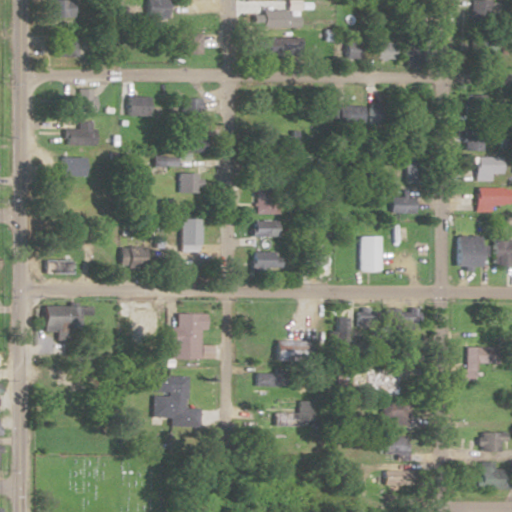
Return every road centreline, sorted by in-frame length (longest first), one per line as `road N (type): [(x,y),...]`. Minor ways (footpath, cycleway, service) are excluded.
road 1 (residential): [(430,511),(437,0)]
road 2 (residential): [(14,511),(16,0)]
road 3 (residential): [(511,291),(15,291)]
road 4 (residential): [(511,79),(17,74)]
road 5 (residential): [(220,412),(224,0)]
